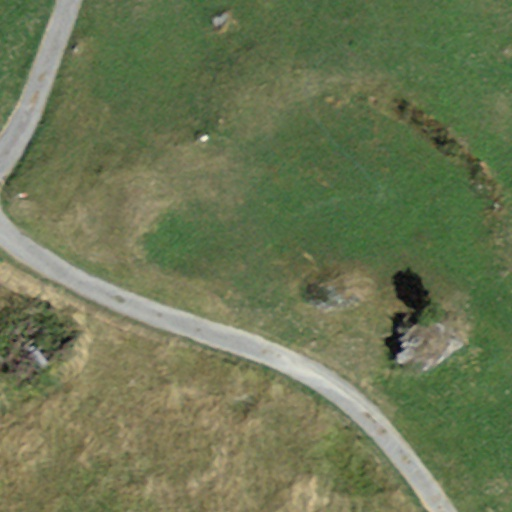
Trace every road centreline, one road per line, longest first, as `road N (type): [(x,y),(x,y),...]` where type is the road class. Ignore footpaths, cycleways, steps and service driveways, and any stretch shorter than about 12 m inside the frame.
road 1 (track): [(0,224),(59,266),(332,387),(367,416),(444,511)]
road 2 (track): [(0,157),(41,76),(65,0)]
